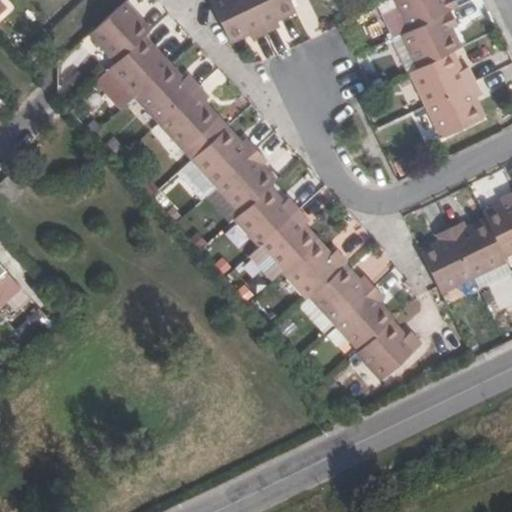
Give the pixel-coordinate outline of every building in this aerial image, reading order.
[(248,0),(217,0),(210,3),(229,41),(247,32),(251,40),(264,34),(248,0)] [(275,19),(294,10),(288,0),(248,0),(264,34),(279,27),(275,19)] [(389,0),(384,3),(399,34),(403,32),(410,29),(396,0),(389,0)] [(396,0),(410,29),(449,10),(457,6),(454,0),(396,0)] [(148,31),(122,1),(89,30),(116,60),(142,37),(148,31)] [(456,24),(449,10),(410,29),(403,32),(419,66),(450,50),(457,47),(448,28),(456,24)] [(393,37),(409,71),(410,70),(419,66),(403,32),(399,34),(393,37)] [(167,65),(142,37),(116,60),(110,66),(103,72),(129,100),(135,94),(167,65)] [(187,46),(173,63),(196,81),(210,65),(187,46)] [(460,71),(450,50),(419,66),(410,70),(426,103),(473,81),(467,68),(460,71)] [(181,81),(167,65),(135,94),(159,120),(197,85),(188,75),(181,81)] [(480,94),(473,81),(426,103),(442,137),(481,118),(472,98),(480,94)] [(209,98),(197,85),(159,120),(192,156),(223,128),(202,104),(209,98)] [(239,145),(223,128),(192,156),(217,184),(255,149),(246,139),(239,145)] [(266,161),(255,149),(217,184),(242,210),(266,188),(273,182),(259,167),(266,161)] [(409,155),(392,163),(400,178),(417,170),(409,155)] [(182,166),(207,193),(217,184),(192,156),(182,166)] [(0,189),(10,200),(22,189),(9,175),(0,182),(0,189)] [(281,204),(266,188),(242,210),(234,217),(259,244),(297,209),(287,198),(281,204)] [(501,254),(511,248),(511,193),(500,199),(505,206),(483,217),(485,221),(501,254)] [(308,221),(297,209),(259,244),(256,248),(265,258),(265,265),(275,275),(282,269),(282,270),(315,240),(303,226),(308,221)] [(471,275),(504,260),(501,254),(485,221),(468,230),(464,222),(449,229),(471,275)] [(441,243),(419,253),(436,287),(438,291),(471,275),(449,229),(437,235),(441,243)] [(331,256),(315,240),(282,270),(307,297),(310,294),(341,266),(346,262),(336,251),(331,256)] [(0,292),(10,283),(1,272),(4,269),(0,265),(0,292)] [(356,282),(341,266),(310,294),(335,321),(373,285),(363,275),(356,282)] [(383,297),(373,285),(335,321),(360,348),(388,323),(391,319),(376,303),(383,297)] [(283,340),(296,328),(283,314),(270,327),(283,340)] [(403,339),(388,323),(360,348),(355,352),(381,380),(419,346),(409,335),(403,339)]
